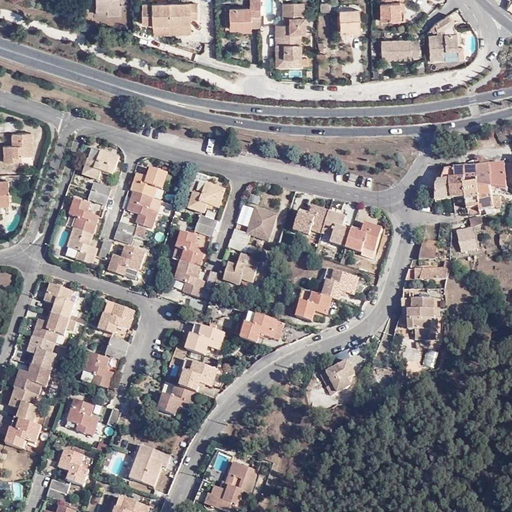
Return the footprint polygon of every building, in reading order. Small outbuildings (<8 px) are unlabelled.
[(108,10),(107,15),(119,15),(119,0),(95,0),(96,11),(108,10)] [(261,15),(260,2),(250,2),(250,8),(228,8),(229,29),(242,29),(242,32),(251,31),(251,29),(251,15),(261,15)] [(169,25),(190,25),(190,19),(197,19),(197,3),(142,4),(142,23),(152,25),(169,25)] [(289,59),(301,59),(300,44),(300,34),(306,34),(306,17),(300,17),(300,3),(282,3),(282,18),(285,18),(288,18),(289,25),(285,25),(275,25),(276,67),(289,67),(289,59)] [(321,12),(331,12),(331,3),(321,3),(321,12)] [(391,3),(380,3),(380,21),(397,20),(396,3),(391,3)] [(346,30),(346,34),(360,33),(360,30),(359,9),(339,10),(340,30),(346,30)] [(251,29),(261,28),(261,15),(251,15),(251,29)] [(458,50),(458,47),(457,33),(444,34),(444,31),(454,24),(448,15),(434,23),(438,35),(428,35),(429,61),(443,60),(443,57),(443,52),(458,50)] [(169,35),(169,25),(153,25),(153,35),(169,35)] [(411,40),(381,41),(381,59),(412,58),(412,57),(419,57),(419,42),(411,42),(411,40)] [(301,67),(301,59),(289,59),(289,67),(301,67)] [(0,131),(12,131),(12,122),(0,122),(0,131)] [(16,145),(12,145),(3,146),(4,163),(21,162),(20,157),(33,156),(32,133),(11,133),(12,142),(16,142),(16,145)] [(93,148),(89,159),(97,162),(101,151),(93,148)] [(97,162),(89,159),(83,175),(99,181),(102,172),(113,176),(120,158),(101,151),(97,162)] [(504,164),(490,167),(491,189),(505,190),(505,192),(508,192),(508,189),(508,187),(507,187),(504,164)] [(490,167),(476,169),(478,187),(479,192),(491,190),(491,189),(490,167)] [(134,192),(154,199),(158,189),(163,191),(168,174),(151,169),(148,178),(137,174),(131,191),(134,192)] [(464,170),(464,180),(465,188),(478,187),(476,169),(464,170)] [(464,180),(464,170),(445,170),(441,181),(439,180),(435,191),(435,201),(451,200),(450,180),(464,180)] [(465,188),(464,180),(450,180),(451,200),(454,200),(466,200),(465,188)] [(0,206),(9,206),(8,181),(0,181),(0,206)] [(208,205),(213,207),(219,209),(226,190),(198,181),(194,193),(189,209),(205,214),(206,209),(208,205)] [(95,183),(92,191),(109,198),(112,189),(95,183)] [(478,187),(465,188),(466,200),(467,210),(481,209),(479,192),(478,187)] [(481,209),(481,211),(501,207),(501,202),(500,198),(492,199),(491,190),(479,192),(481,209)] [(109,198),(92,191),(89,200),(106,206),(109,198)] [(150,210),(154,199),(134,192),(127,211),(139,215),(136,223),(153,229),(158,213),(150,210)] [(78,218),(74,229),(94,236),(100,217),(88,213),(91,205),(74,199),(69,215),(70,216),(78,218)] [(311,231),(321,234),(329,211),(312,205),(308,217),(300,213),(294,231),(310,236),(311,231)] [(232,240),(247,245),(251,235),(269,241),(278,215),(256,208),(247,234),(236,229),(232,240)] [(346,248),(352,230),(342,227),(346,217),(329,211),(321,234),(338,240),(337,245),(346,248)] [(66,227),(74,229),(78,218),(70,216),(66,227)] [(198,224),(215,229),(218,222),(201,216),(198,224)] [(481,219),(470,222),(472,231),(483,228),(481,219)] [(117,231),(135,237),(137,228),(120,222),(117,231)] [(364,248),(375,252),(382,229),(364,223),(361,233),(352,230),(346,248),(362,254),(364,248)] [(213,238),(215,229),(198,224),(195,232),(213,238)] [(94,236),(74,229),(67,248),(69,248),(79,252),(76,259),(76,260),(93,266),(98,250),(90,247),(94,236)] [(132,246),(135,237),(117,231),(114,240),(132,246)] [(477,251),(472,231),(459,234),(462,255),(477,251)] [(181,261),(200,268),(206,249),(195,246),(198,237),(181,232),(173,259),(181,261)] [(244,253),(247,245),(232,240),(229,248),(244,253)] [(113,243),(105,241),(99,258),(107,261),(113,243)] [(423,242),(421,261),(437,261),(438,243),(423,242)] [(260,249),(249,245),(247,252),(257,255),(260,249)] [(128,269),(137,272),(139,273),(146,253),(126,246),(122,258),(114,256),(108,272),(125,278),(128,269)] [(79,252),(69,248),(67,256),(76,259),(79,252)] [(373,257),(375,252),(364,248),(362,254),(373,257)] [(253,283),(260,261),(241,255),(238,266),(229,264),(224,281),(240,286),(242,280),(253,283)] [(197,279),(200,268),(181,261),(174,280),(186,284),(183,293),(200,298),(205,282),(197,279)] [(444,268),(412,269),(409,281),(446,279),(449,263),(448,261),(444,268)] [(134,281),(137,272),(128,269),(125,278),(134,281)] [(331,282),(335,271),(327,269),(324,280),(327,281),(331,282)] [(220,274),(211,271),(205,289),(215,292),(220,274)] [(322,296),(333,299),(339,301),(342,292),(354,296),(359,279),(335,271),(331,282),(327,281),(322,296)] [(56,305),(53,314),(70,320),(76,304),(70,302),(74,292),(51,284),(45,302),(56,305)] [(327,317),(333,299),(322,296),(313,293),(309,304),(301,301),(296,317),(313,322),(316,313),(327,317)] [(435,340),(434,329),(430,329),(430,320),(434,320),(434,300),(412,301),(411,313),(412,320),(408,320),(408,322),(407,331),(413,331),(414,341),(435,340)] [(135,311),(110,303),(107,314),(104,314),(99,330),(115,335),(118,327),(129,331),(135,311)] [(241,339),(258,344),(261,335),(272,339),(278,322),(257,315),(250,313),(241,339)] [(403,322),(408,322),(408,320),(412,320),(411,313),(403,313),(403,322)] [(70,320),(53,314),(50,323),(38,320),(33,337),(56,345),(59,335),(65,336),(67,330),(73,332),(76,322),(70,320)] [(285,324),(278,322),(272,339),(279,341),(285,324)] [(226,334),(195,324),(186,350),(206,357),(209,347),(220,351),(226,334)] [(110,347),(127,352),(130,344),(113,338),(110,347)] [(101,352),(107,354),(110,347),(103,345),(101,352)] [(123,362),(127,352),(110,347),(107,354),(107,356),(123,362)] [(433,364),(436,350),(427,349),(425,363),(433,364)] [(106,371),(110,360),(91,353),(82,380),(93,384),(93,385),(109,390),(115,374),(106,371)] [(180,387),(197,393),(198,393),(201,384),(212,388),(218,371),(189,361),(180,387)] [(347,362),(326,372),(332,383),(325,387),(329,395),(349,385),(345,378),(353,375),(347,362)] [(15,389),(38,396),(39,396),(42,386),(48,387),(53,373),(32,366),(30,374),(20,371),(15,389)] [(191,411),(197,393),(180,387),(175,386),(171,396),(164,394),(158,410),(176,416),(179,407),(191,411)] [(20,419),(35,424),(40,409),(34,407),(38,396),(15,389),(10,406),(20,410),(17,419),(20,419)] [(91,418),(94,407),(75,400),(68,422),(81,426),(79,432),(93,437),(99,421),(91,418)] [(116,429),(122,412),(113,409),(108,426),(116,429)] [(42,427),(35,424),(20,419),(16,430),(11,428),(5,444),(23,451),(26,442),(37,445),(42,427)] [(97,451),(107,452),(108,444),(98,442),(97,451)] [(126,478),(130,479),(139,454),(144,456),(146,449),(139,446),(126,478)] [(139,454),(130,479),(155,488),(164,463),(168,464),(171,457),(146,449),(144,456),(139,454)] [(85,457),(66,450),(59,469),(71,473),(68,481),(85,487),(90,471),(81,468),(85,457)] [(228,491),(202,482),(195,501),(225,511),(235,511),(243,490),(250,493),(257,471),(234,463),(227,485),(230,486),(228,491)] [(69,486),(53,480),(50,489),(66,494),(69,486)] [(50,489),(47,498),(64,503),(66,494),(50,489)] [(155,490),(153,497),(165,501),(168,495),(155,490)] [(73,496),(66,494),(64,503),(70,505),(73,496)] [(120,497),(116,508),(123,510),(126,499),(120,497)] [(123,510),(116,508),(114,511),(147,511),(150,507),(127,499),(126,499),(123,510)]
